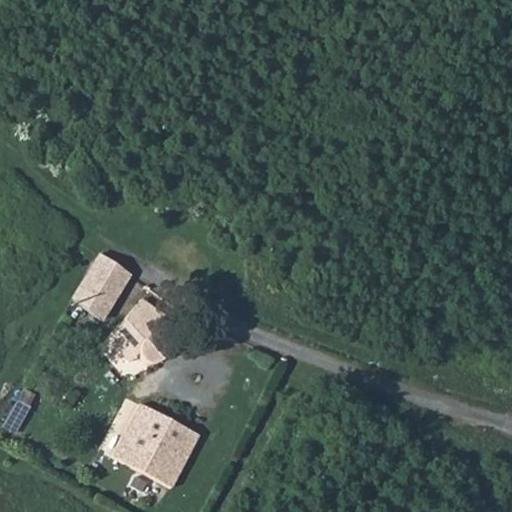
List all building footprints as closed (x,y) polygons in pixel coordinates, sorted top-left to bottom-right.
[(98,253),(71,299),(102,321),(126,272),(98,253)] [(152,309),(141,317),(161,334),(164,333),(170,325),(152,309)] [(138,347),(138,354),(139,359),(145,364),(153,365),(161,362),(167,355),(167,347),(166,341),(158,334),(145,339),(138,347)] [(21,392),(9,415),(24,422),(33,398),(21,392)] [(170,490),(197,436),(139,406),(112,460),(170,490)]
